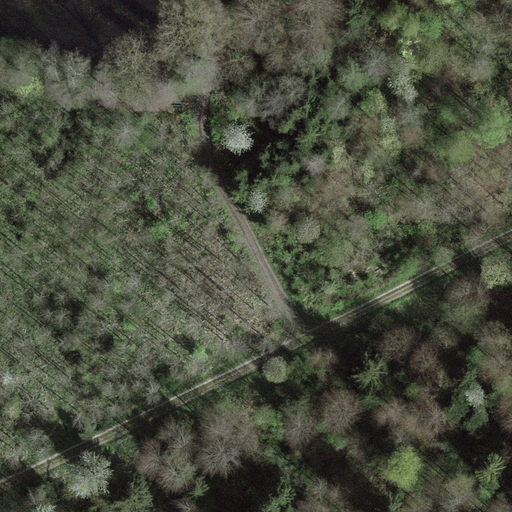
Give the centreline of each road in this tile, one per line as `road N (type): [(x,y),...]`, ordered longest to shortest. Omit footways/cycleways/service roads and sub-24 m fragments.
road 1 (track): [(0,494),(511,234)]
road 2 (track): [(308,339),(213,167),(201,100)]
